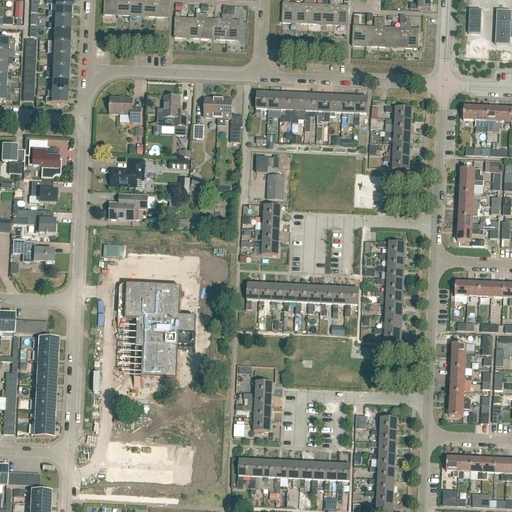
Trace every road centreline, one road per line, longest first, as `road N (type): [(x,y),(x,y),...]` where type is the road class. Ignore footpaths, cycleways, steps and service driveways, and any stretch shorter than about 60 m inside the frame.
road 1 (unclassified): [(444,83),(259,75)]
road 2 (unclassified): [(75,299),(83,119)]
road 3 (unclassified): [(259,75),(86,71)]
road 4 (unclassified): [(69,452),(75,299)]
road 5 (unclassified): [(436,227),(444,83)]
road 6 (unclassified): [(427,403),(434,261)]
road 7 (residential): [(436,227),(310,219)]
road 8 (residential): [(427,403),(301,396)]
